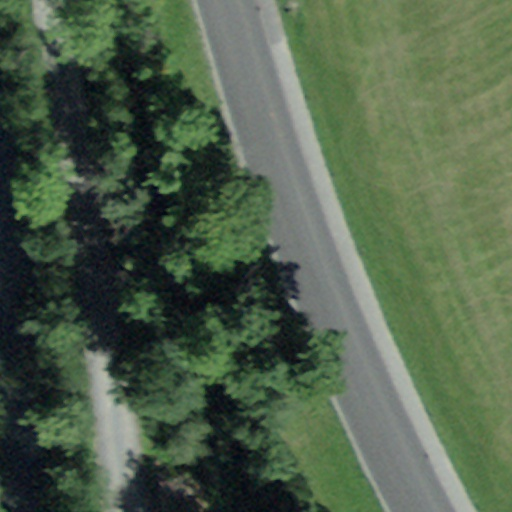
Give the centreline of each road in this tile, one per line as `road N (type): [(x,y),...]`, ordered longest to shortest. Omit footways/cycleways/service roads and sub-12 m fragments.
road 1 (tertiary): [(233,0),(253,79),(373,413),(431,511)]
road 2 (track): [(44,0),(130,511)]
